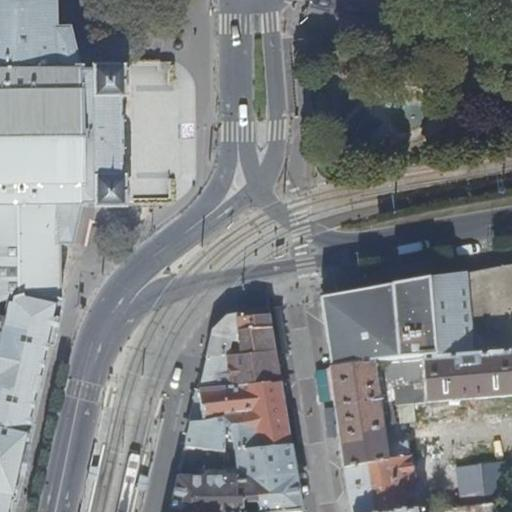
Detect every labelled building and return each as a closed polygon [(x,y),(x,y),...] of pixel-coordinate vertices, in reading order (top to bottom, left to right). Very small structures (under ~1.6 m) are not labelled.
[(16,294),(58,297),(58,290),(57,290),(58,280),(59,274),(58,274),(59,254),(59,242),(61,239),(61,240),(69,240),(69,241),(72,241),(73,237),(76,223),(77,222),(78,217),(77,217),(80,205),(81,204),(82,201),(83,201),(84,197),(95,197),(95,202),(126,202),(126,194),(131,194),(131,180),(126,180),(126,172),(133,172),(132,92),(124,92),(124,84),(129,84),(129,69),(124,68),(124,62),(94,62),(94,66),(82,66),(82,63),(79,62),(75,46),(76,46),(75,43),(75,42),(71,28),(72,27),(71,24),(67,24),(67,25),(57,25),(57,8),(58,8),(57,4),(56,0),(0,0),(0,304),(3,302),(16,294)] [(331,302),(321,315),(328,369),(509,352),(511,351),(511,263),(471,272),(462,274),(463,285),(420,291),(415,284),(345,294),(331,302)] [(462,274),(415,284),(420,291),(463,285),(462,274)] [(61,298),(58,297),(16,294),(3,302),(0,304),(0,511),(11,511),(15,498),(16,498),(21,477),(21,476),(25,459),(29,443),(28,442),(33,422),(32,421),(43,374),(42,373),(50,340),(51,341),(53,334),(54,334),(60,303),(61,298)] [(238,303),(240,314),(267,309),(265,299),(238,303)] [(240,314),(239,314),(241,335),(238,335),(239,346),(239,356),(235,356),(229,356),(232,389),(280,383),(269,309),(267,309),(240,314)] [(241,335),(239,314),(227,316),(212,331),(206,357),(224,358),(224,356),(224,335),(238,335),(241,335)] [(511,381),(509,352),(328,369),(335,418),(340,448),(350,511),(414,511),(419,511),(418,502),(406,442),(385,445),(382,429),(379,405),(377,395),(382,394),(381,389),(376,390),(376,386),(391,385),(395,405),(412,404),(511,394),(511,381)] [(224,358),(206,357),(206,359),(199,391),(232,389),(229,356),(224,356),(224,358)] [(189,389),(199,391),(206,359),(196,357),(189,389)] [(290,448),(280,383),(232,389),(199,391),(186,447),(225,454),(229,436),(237,437),(237,456),(290,448)] [(379,405),(382,429),(391,424),(389,404),(379,405)] [(414,421),(412,404),(395,405),(398,423),(414,421)] [(301,511),(290,448),(237,456),(225,454),(186,447),(172,511),(243,511),(243,504),(258,503),(258,511),(293,511),(300,511),(301,511)] [(454,466),(460,507),(511,500),(506,459),(454,466)]
